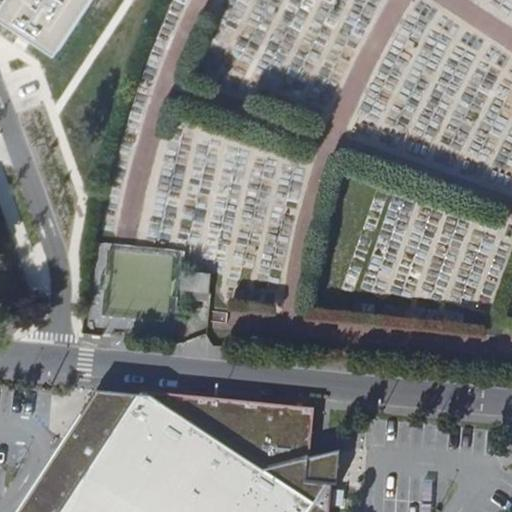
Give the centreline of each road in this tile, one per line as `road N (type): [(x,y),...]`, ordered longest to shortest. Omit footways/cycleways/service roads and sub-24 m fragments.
road 1 (residential): [(511,405),(58,360)]
road 2 (residential): [(58,360),(63,279),(20,145)]
